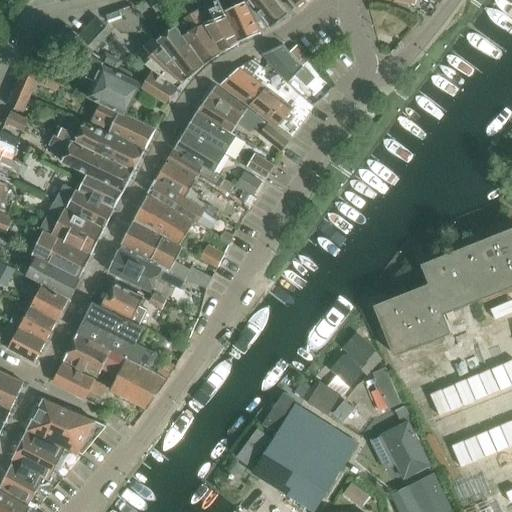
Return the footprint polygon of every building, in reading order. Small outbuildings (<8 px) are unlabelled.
[(157,0),(154,0),(149,3),(156,14),(163,10),(157,0)] [(237,45),(217,1),(218,0),(203,0),(208,10),(207,11),(213,22),(205,26),(222,53),(237,45)] [(239,44),(260,34),(246,3),(243,5),(240,0),(228,0),(232,9),(224,13),(239,44)] [(247,0),(271,30),(288,16),(275,0),(247,0)] [(288,0),(296,8),(297,9),(307,0),(288,0)] [(408,6),(427,17),(430,19),(438,8),(431,6),(420,0),(394,0),(409,4),(408,6)] [(204,66),(221,53),(203,27),(196,13),(184,20),(191,32),(184,37),(204,66)] [(71,45),(86,54),(91,58),(94,50),(105,40),(112,33),(96,19),(79,37),(67,26),(54,37),(71,45)] [(159,49),(186,80),(201,67),(175,28),(155,43),(159,49)] [(41,31),(32,52),(43,58),(53,36),(41,31)] [(283,46),(264,56),(288,84),(294,76),(306,88),(315,80),(314,80),(303,67),(310,60),(297,46),(289,53),(283,46)] [(178,89),(186,80),(159,49),(151,57),(143,47),(135,53),(144,64),(161,79),(178,89)] [(87,98),(101,105),(124,116),(139,86),(113,73),(118,62),(108,58),(104,66),(93,59),(91,58),(86,54),(80,64),(90,69),(86,78),(95,82),(87,98)] [(293,110),(239,70),(222,86),(250,107),(277,128),(284,120),(289,123),(293,117),(289,114),(293,110)] [(22,73),(13,93),(30,100),(39,79),(22,73)] [(43,80),(41,85),(59,92),(61,86),(43,80)] [(217,88),(197,113),(232,134),(238,124),(251,131),(254,126),(258,129),(263,121),(217,88)] [(13,93),(7,107),(24,114),(30,100),(13,93)] [(89,125),(103,133),(108,124),(113,126),(110,132),(145,151),(155,131),(124,116),(101,105),(89,125)] [(23,132),(28,121),(11,113),(6,124),(23,132)] [(186,131),(226,155),(238,137),(232,134),(197,113),(186,131)] [(86,149),(134,173),(144,153),(103,133),(89,125),(86,124),(79,138),(59,128),(55,136),(84,152),(86,149)] [(259,134),(281,151),(288,143),(266,125),(259,134)] [(175,150),(215,174),(226,155),(186,131),(175,150)] [(2,133),(0,137),(0,151),(13,157),(19,142),(2,133)] [(62,163),(87,175),(122,192),(123,193),(134,173),(86,149),(84,152),(55,136),(49,146),(66,155),(62,163)] [(166,164),(197,182),(200,176),(226,191),(230,185),(174,151),(166,164)] [(247,168),(267,180),(275,167),(255,154),(247,168)] [(166,164),(156,182),(205,211),(206,211),(209,206),(200,201),(202,197),(191,191),(197,182),(166,164)] [(244,192),(253,197),(261,184),(244,174),(236,187),(244,192)] [(63,185),(54,204),(104,229),(114,211),(113,211),(122,192),(87,175),(78,193),(75,192),(63,185)] [(0,212),(5,215),(7,216),(18,191),(13,189),(16,184),(0,176),(0,212)] [(149,194),(183,214),(198,223),(205,211),(156,182),(149,194)] [(244,192),(239,200),(249,207),(254,198),(253,197),(244,192)] [(135,219),(134,223),(180,247),(181,245),(193,224),(181,217),(148,197),(135,219)] [(41,230),(45,232),(92,255),(104,229),(54,204),(41,230)] [(205,211),(213,216),(217,211),(209,206),(206,211),(205,211)] [(123,245),(120,251),(161,272),(162,271),(169,274),(188,282),(194,285),(208,291),(213,280),(175,263),(182,248),(180,247),(134,223),(133,223),(122,245),(123,245)] [(429,286),(375,307),(395,357),(452,335),(444,315),(471,304),(511,287),(511,230),(422,266),(429,286)] [(34,256),(37,258),(80,280),(92,255),(45,232),(39,244),(34,256)] [(232,239),(225,234),(221,240),(228,245),(232,239)] [(207,248),(201,260),(219,269),(224,257),(207,248)] [(120,251),(109,272),(151,292),(158,278),(178,289),(184,292),(188,282),(169,274),(162,271),(161,272),(120,251)] [(70,298),(80,280),(37,258),(31,270),(22,265),(19,272),(70,298)] [(0,283),(7,287),(15,271),(0,263),(0,283)] [(113,284),(100,308),(139,326),(147,311),(139,307),(143,299),(113,284)] [(29,304),(28,306),(57,322),(69,301),(43,286),(36,298),(31,295),(27,303),(29,304)] [(149,303),(162,309),(166,300),(153,294),(149,303)] [(78,334),(149,371),(158,354),(135,343),(143,328),(139,326),(100,308),(92,304),(78,334)] [(11,322),(21,327),(20,329),(46,343),(57,322),(28,306),(22,317),(15,314),(11,322)] [(20,329),(8,350),(34,364),(46,343),(20,329)] [(358,331),(344,347),(347,350),(332,369),(353,387),(383,353),(358,331)] [(100,374),(103,368),(113,373),(118,376),(110,392),(147,410),(167,380),(155,374),(149,371),(78,334),(64,361),(86,372),(88,368),(100,374)] [(155,374),(167,380),(173,369),(162,363),(155,374)] [(53,383),(85,400),(89,391),(100,396),(104,388),(62,366),(53,383)] [(0,405),(10,411),(23,384),(0,373),(0,405)] [(328,385),(323,381),(309,400),(328,414),(332,410),(346,420),(356,406),(344,397),(352,387),(336,375),(328,385)] [(80,454),(95,423),(44,400),(28,429),(80,454)] [(0,433),(10,411),(0,405),(0,433)] [(252,473),(279,490),(313,511),(356,444),(295,405),(252,473)] [(386,468),(397,463),(404,479),(433,466),(412,420),(372,438),(386,468)] [(12,465),(0,489),(0,491),(29,507),(39,488),(52,494),(64,479),(53,473),(65,450),(26,432),(13,461),(37,474),(36,477),(12,465)] [(0,511),(36,511),(32,509),(29,507),(0,491),(0,511)] [(401,511),(399,499),(387,501),(389,511),(401,511)]
